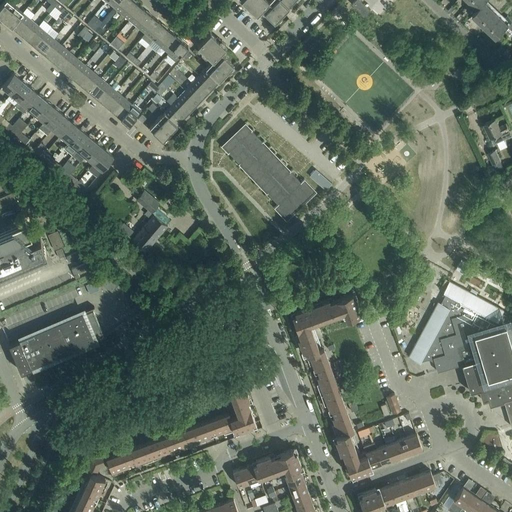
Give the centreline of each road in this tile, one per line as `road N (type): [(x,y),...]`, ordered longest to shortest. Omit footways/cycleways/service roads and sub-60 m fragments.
road 1 (tertiary): [(36,426),(59,410),(274,331)]
road 2 (unclassified): [(193,158),(143,154),(14,46)]
road 3 (tertiary): [(274,331),(249,264),(198,184),(193,158)]
road 4 (residential): [(126,511),(275,436)]
road 5 (residential): [(435,412),(400,386),(370,308)]
road 6 (residential): [(332,491),(433,455),(440,442)]
